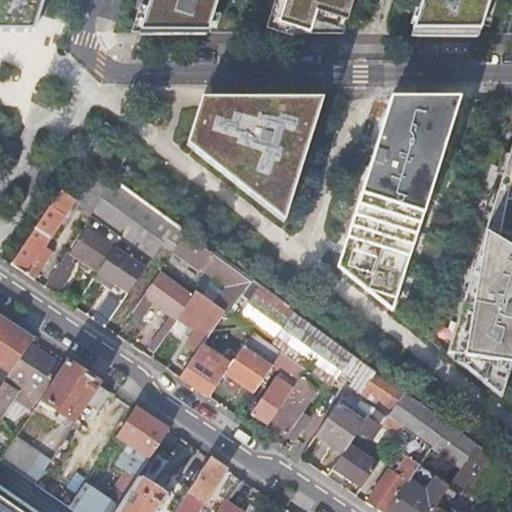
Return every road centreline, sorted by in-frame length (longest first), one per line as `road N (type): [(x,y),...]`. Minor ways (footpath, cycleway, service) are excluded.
road 1 (residential): [(92,0),(84,30),(89,52),(129,72),(511,75)]
road 2 (residential): [(0,281),(140,374),(158,398),(254,464),(283,472),(342,511)]
